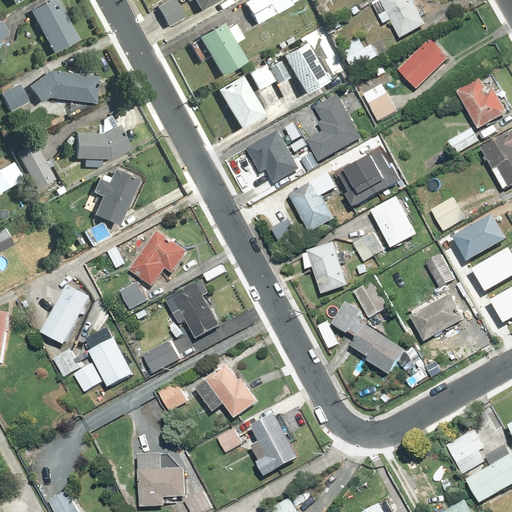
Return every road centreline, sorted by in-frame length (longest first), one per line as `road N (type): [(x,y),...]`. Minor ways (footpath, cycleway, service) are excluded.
road 1 (residential): [(511,365),(392,431),(355,430),(337,418),(109,0)]
road 2 (unknown): [(282,318),(60,440)]
road 3 (unknown): [(355,430),(332,456),(231,511)]
